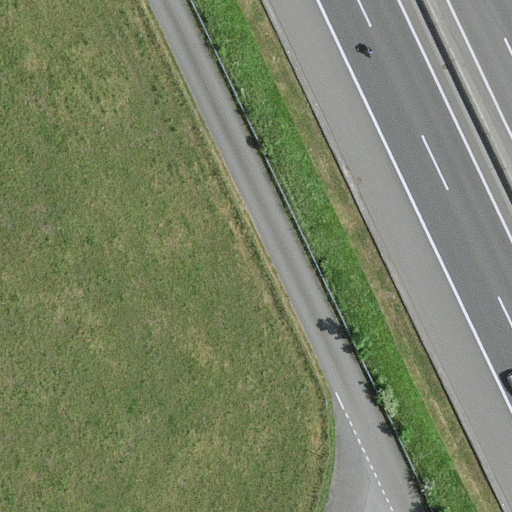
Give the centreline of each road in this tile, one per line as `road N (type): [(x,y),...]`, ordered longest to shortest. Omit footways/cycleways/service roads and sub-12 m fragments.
road 1 (unclassified): [(158,0),(219,137),(412,511)]
road 2 (motorway): [(359,0),(511,321)]
